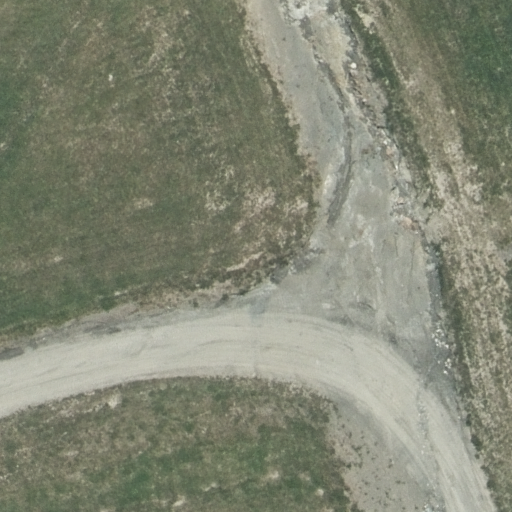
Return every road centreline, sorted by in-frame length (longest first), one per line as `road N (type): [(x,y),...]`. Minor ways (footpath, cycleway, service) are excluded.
road 1 (unknown): [(309,0),(511,290)]
road 2 (unknown): [(0,208),(276,0)]
